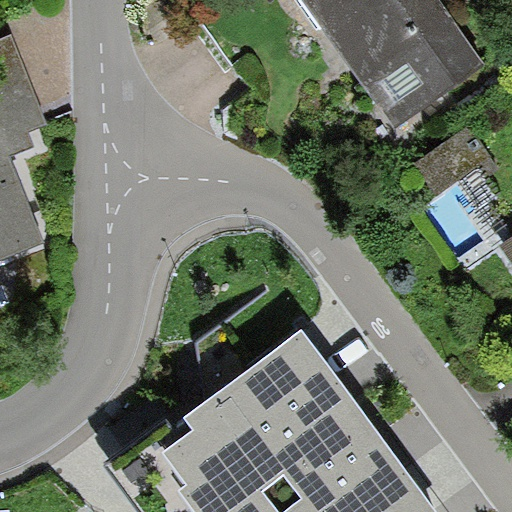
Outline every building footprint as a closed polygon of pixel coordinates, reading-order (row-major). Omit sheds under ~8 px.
[(487,63),(442,0),(304,0),(394,127),(487,63)] [(0,254),(45,236),(11,152),(38,142),(33,129),(51,122),(12,27),(0,31),(0,254)] [(460,130),(413,168),(434,193),(481,155),(460,130)] [(511,237),(500,246),(511,262),(511,237)] [(309,327),(175,422),(211,472),(200,480),(183,492),(196,511),(441,511),(354,390),(309,327)]
